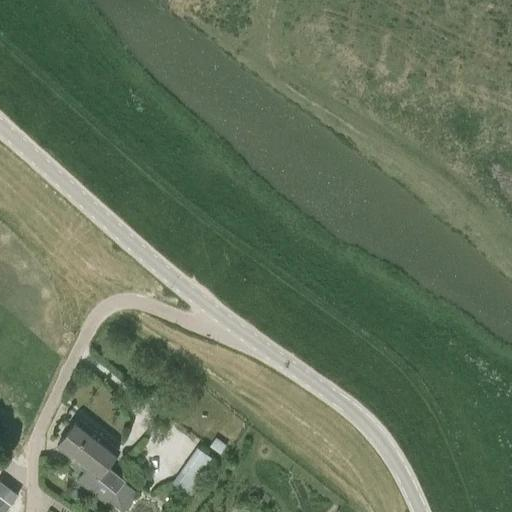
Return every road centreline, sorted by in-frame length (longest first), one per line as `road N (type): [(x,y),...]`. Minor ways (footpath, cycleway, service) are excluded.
road 1 (unclassified): [(29,511),(35,439),(97,315),(122,302),(201,327),(231,321)]
road 2 (unclassified): [(231,321),(0,125)]
road 3 (unclassified): [(418,511),(408,482),(361,411),(231,321)]
